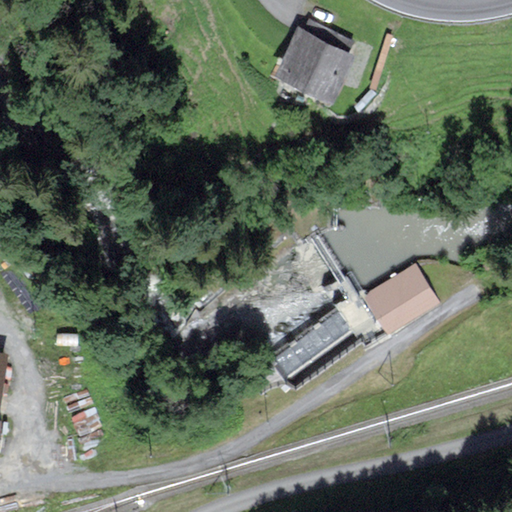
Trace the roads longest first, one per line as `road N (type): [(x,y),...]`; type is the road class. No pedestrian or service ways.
road 1 (unclassified): [(469,296),(209,461),(154,475),(0,481)]
road 2 (unclassified): [(511,428),(212,511)]
